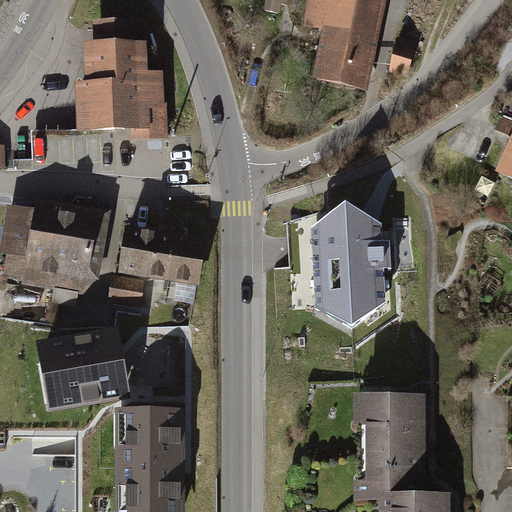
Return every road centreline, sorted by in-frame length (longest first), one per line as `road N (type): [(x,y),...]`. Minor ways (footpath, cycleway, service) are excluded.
road 1 (secondary): [(234,167),(237,511)]
road 2 (residential): [(234,167),(275,164),(361,128),(406,98),(493,0)]
road 3 (secondary): [(180,0),(204,49),(234,167)]
road 4 (residential): [(0,183),(166,193)]
